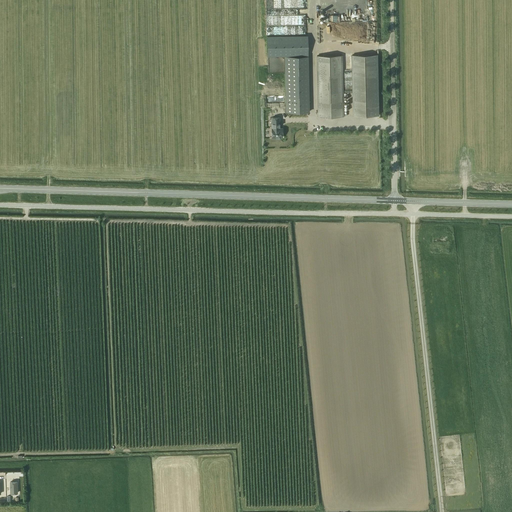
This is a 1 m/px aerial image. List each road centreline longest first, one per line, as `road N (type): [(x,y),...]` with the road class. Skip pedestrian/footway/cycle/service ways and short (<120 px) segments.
road 1 (secondary): [(394,201),(0,188)]
road 2 (unclassified): [(0,205),(394,214)]
road 3 (unclassified): [(394,201),(391,0)]
road 4 (unknown): [(393,123),(313,120),(310,52)]
